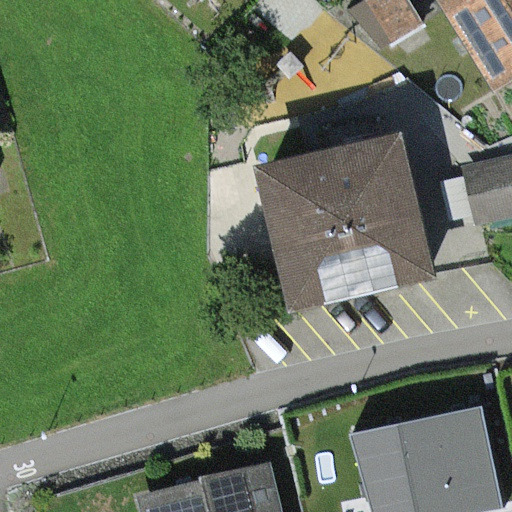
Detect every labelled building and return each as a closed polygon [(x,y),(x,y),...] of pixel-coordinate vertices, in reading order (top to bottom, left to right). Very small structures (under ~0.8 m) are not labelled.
[(411,0),(372,0),(360,7),(384,50),(426,27),(411,0)] [(511,0),(456,0),(503,81),(511,76),(511,0)] [(411,131),(262,164),(294,305),(442,272),(411,131)] [(477,378),(357,403),(380,511),(398,511),(501,490),(477,378)] [(280,511),(269,467),(153,497),(156,511),(280,511)]
